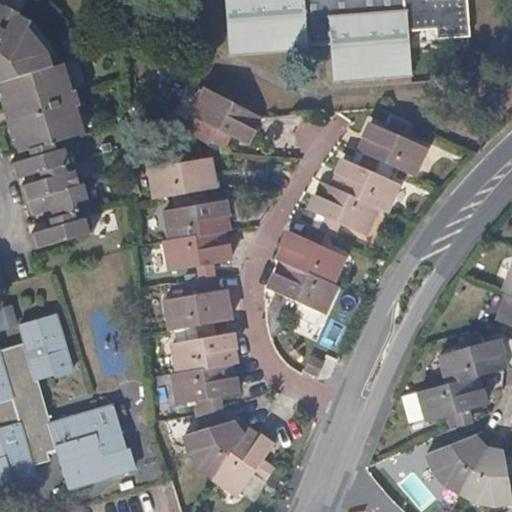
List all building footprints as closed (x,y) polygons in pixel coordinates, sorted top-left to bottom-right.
[(218,0),(224,58),(324,48),(327,84),(402,77),(399,34),(426,31),(427,41),(460,38),(456,0),(218,0)] [(0,84),(50,70),(45,54),(29,29),(17,22),(19,19),(3,10),(1,13),(0,12),(0,84)] [(50,70),(0,84),(0,94),(1,98),(0,98),(0,103),(3,114),(9,112),(13,125),(7,127),(11,142),(14,141),(17,154),(29,151),(65,141),(77,137),(74,128),(79,126),(74,109),(79,108),(74,92),(70,93),(65,76),(59,78),(56,68),(50,70)] [(259,116),(205,89),(191,116),(215,128),(209,140),(222,147),(228,136),(245,144),(259,116)] [(363,154),(376,160),(410,175),(423,147),(397,136),(403,122),(390,117),(383,130),(367,123),(354,150),(363,154)] [(65,141),(29,151),(31,159),(9,166),(14,181),(18,179),(39,173),(72,164),(65,141)] [(189,193),(204,190),(215,188),(209,160),(193,163),(190,148),(176,151),(178,165),(150,170),(155,198),(189,193)] [(371,171),(376,160),(363,154),(358,166),(342,158),(329,186),(375,207),(384,212),(397,183),(371,171)] [(20,188),(24,203),(83,186),(76,163),(72,164),(39,173),(42,181),(20,188)] [(325,218),(319,230),(323,232),(333,237),(338,224),(362,235),(375,207),(329,186),(321,183),(308,210),(325,218)] [(53,221),(86,211),(90,210),(83,186),(24,203),(29,219),(51,212),(53,221)] [(166,211),(170,241),(224,232),(229,231),(223,200),(207,203),(204,190),(189,193),(192,206),(166,211)] [(86,211),(53,221),(49,222),(51,229),(29,236),(34,251),(71,240),(93,234),(86,211)] [(323,232),(319,230),(310,226),(304,239),(288,231),(274,259),(280,262),(330,284),(342,256),(318,245),(323,232)] [(200,280),(204,279),(214,277),(211,264),(229,261),(224,232),(170,241),(165,242),(170,271),(197,267),(200,280)] [(330,284),(280,262),(268,289),(284,296),(278,310),(290,316),(297,302),(322,313),(335,286),(330,284)] [(506,293),(511,294),(511,263),(501,291),(506,293)] [(197,326),(211,323),(230,320),(224,289),(207,292),(204,279),(200,280),(189,282),(192,294),(164,300),(170,331),(197,326)] [(511,294),(506,293),(496,321),(511,327),(511,294)] [(322,313),(297,302),(290,316),(312,326),(318,324),(322,313)] [(61,370),(47,320),(11,331),(17,352),(0,356),(0,483),(25,476),(23,468),(49,461),(59,490),(124,470),(105,405),(40,425),(27,381),(61,370)] [(172,343),(177,373),(232,364),(237,363),(232,333),(213,336),(211,323),(197,326),(199,338),(172,343)] [(199,338),(197,326),(170,331),(172,343),(199,338)] [(440,354),(447,384),(477,376),(498,370),(506,368),(498,339),(480,343),(476,330),(462,334),(465,347),(440,354)] [(323,362),(310,355),(303,370),(317,377),(323,362)] [(208,413),(222,410),(220,397),(237,394),(232,364),(177,373),(173,374),(178,404),(206,400),(208,413)] [(457,427),(462,425),(471,423),(468,410),(485,405),(477,376),(447,384),(404,396),(410,422),(427,417),(428,420),(454,414),(457,427)] [(199,466),(214,477),(247,428),(244,425),(241,418),(226,423),(222,410),(208,413),(212,427),(184,436),(189,453),(199,466)] [(444,484),(460,493),(489,442),(481,433),(467,439),(462,425),(457,427),(447,429),(452,444),(426,454),(433,471),(444,484)] [(247,428),(214,477),(212,478),(237,495),(253,473),(265,481),(273,469),(261,461),(272,446),(260,438),(247,428)] [(511,458),(504,460),(501,444),(489,442),(460,493),(477,502),(494,504),(511,501),(506,474),(511,473),(511,458)] [(399,482),(419,510),(434,499),(414,472),(399,482)]
